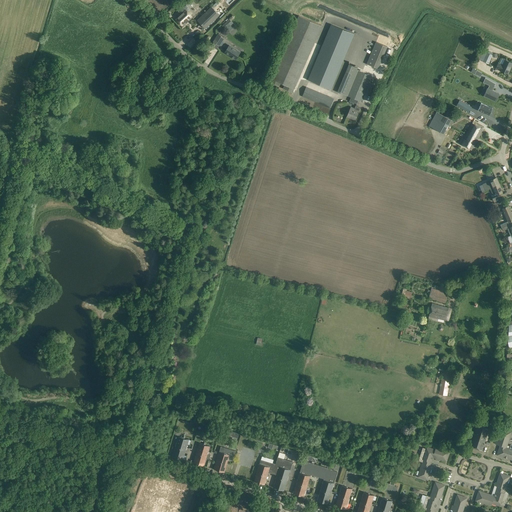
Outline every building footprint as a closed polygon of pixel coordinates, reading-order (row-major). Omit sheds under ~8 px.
[(183,7),(182,7),(178,11),(180,13),(175,18),(183,26),(192,17),(183,7)] [(219,15),(211,7),(197,21),(205,29),(219,15)] [(322,26),(299,16),(270,82),(279,86),(280,83),(285,85),(283,88),(293,92),(322,26)] [(229,19),(224,24),(226,26),(228,28),(231,26),(233,23),(231,21),(229,19)] [(331,25),(309,80),(331,89),(354,34),(346,31),(331,25)] [(218,34),(213,42),(219,46),(224,38),(218,34)] [(378,69),(387,47),(377,43),(368,64),(378,69)] [(240,52),(229,45),(225,52),(236,59),(240,52)] [(492,55),(488,53),(483,61),(488,64),(492,55)] [(511,62),(505,60),(503,65),(498,63),(496,68),(501,70),(500,71),(507,74),(510,69),(509,69),(511,62)] [(349,65),(338,92),(361,102),(364,94),(369,96),(374,84),(369,82),(372,76),(357,70),(358,68),(349,65)] [(484,95),(484,96),(489,98),(489,97),(496,100),(498,96),(496,96),(498,93),(492,91),(495,84),(495,83),(491,81),(487,89),(487,88),(484,95)] [(306,87),(304,92),(302,96),(330,108),(334,99),(306,87)] [(460,100),(456,105),(469,112),(472,107),(460,100)] [(481,103),(478,110),(489,115),(492,108),(481,103)] [(355,120),(361,108),(356,105),(353,111),(350,109),(347,116),(355,120)] [(437,112),(429,126),(443,134),(451,120),(437,112)] [(491,119),(488,123),(499,129),(501,125),(491,119)] [(483,129),(479,126),(472,122),(460,143),(471,150),(483,129)] [(487,182),(490,189),(499,185),(496,178),(490,180),(487,182)] [(499,185),(490,189),(493,195),(491,196),(494,202),(502,198),(500,193),(502,192),(499,185)] [(505,215),(506,215),(511,213),(508,206),(506,207),(504,204),(498,207),(499,210),(502,217),(505,215)] [(511,214),(511,213),(506,215),(508,221),(500,225),(502,228),(510,224),(509,222),(511,220),(511,214)] [(510,235),(511,234),(511,226),(511,227),(510,224),(502,228),(503,231),(508,229),(510,235)] [(425,288),(424,286),(424,285),(423,284),(422,283),(421,283),(420,282),(419,282),(417,282),(417,283),(415,284),(414,285),(413,286),(413,288),(413,289),(413,290),(414,292),(415,292),(416,293),(417,294),(418,294),(419,294),(421,293),(423,292),(424,291),(424,289),(425,288)] [(448,295),(444,294),(444,291),(431,288),(431,291),(428,290),(426,297),(446,303),(448,295)] [(407,290),(403,289),(402,294),(410,297),(412,292),(406,291),(407,290)] [(448,320),(451,309),(432,304),(428,319),(437,321),(438,318),(448,320)] [(447,395),(448,387),(452,371),(444,369),(439,394),(447,395)] [(478,421),(472,442),(470,446),(482,450),(490,424),(478,421)] [(511,459),(511,449),(507,447),(511,432),(502,429),(498,440),(496,439),(495,444),(500,445),(497,455),(511,459)] [(178,436),(172,456),(183,460),(189,440),(178,436)] [(194,461),(193,463),(204,466),(206,458),(208,454),(210,446),(199,443),(194,461)] [(418,475),(418,477),(427,480),(430,472),(431,473),(432,469),(433,467),(430,466),(433,457),(436,458),(435,459),(439,461),(440,459),(446,461),(449,451),(436,447),(435,450),(427,447),(427,449),(423,447),(418,461),(422,462),(420,470),(419,471),(418,474),(418,475)] [(230,455),(219,451),(214,469),(225,472),(230,455)] [(276,464),(273,474),(277,475),(273,487),(284,490),(293,462),(288,460),(278,457),(276,464)] [(260,460),(259,464),(254,481),(265,485),(268,472),(273,474),(276,464),(260,460)] [(303,461),(300,473),(310,476),(311,475),(324,479),(323,480),(317,500),(328,504),(334,483),(337,472),(333,471),(334,470),(307,462),(307,463),(303,461)] [(300,473),(293,493),(304,496),(310,476),(300,473)] [(500,473),(497,483),(495,482),(494,485),(497,486),(494,496),(479,491),(476,500),(491,506),(492,503),(500,506),(501,504),(504,505),(509,492),(505,491),(510,476),(503,474),(500,473)] [(445,485),(435,482),(430,496),(426,495),(422,509),(426,510),(425,511),(434,511),(439,498),(442,498),(443,495),(442,495),(445,485)] [(342,485),(335,506),(346,509),(352,489),(342,485)] [(363,492),(357,511),(368,511),(374,495),(363,492)] [(462,511),(467,498),(457,495),(454,506),(452,505),(451,510),(454,511),(453,511),(462,511)] [(382,498),(377,511),(389,511),(392,501),(382,498)]
